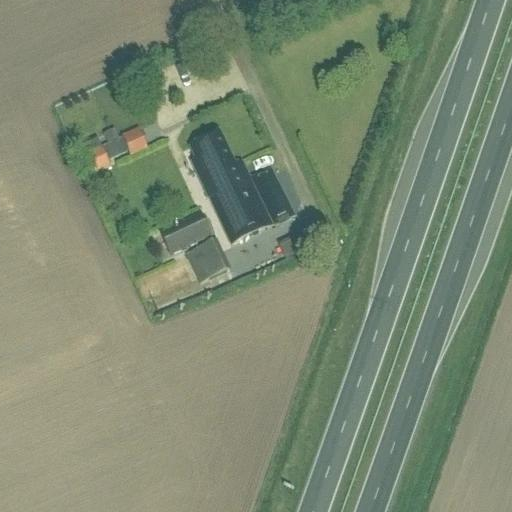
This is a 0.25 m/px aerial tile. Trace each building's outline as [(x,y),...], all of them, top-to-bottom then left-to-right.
[(146,152),(138,132),(113,143),(118,155),(126,151),(130,159),(146,152)] [(234,168),(219,135),(188,150),(194,163),(190,165),(230,249),(272,229),(242,164),(234,168)] [(109,169),(100,149),(81,158),(90,178),(109,169)] [(274,178),(259,182),(263,200),(279,196),(274,178)] [(277,224),(293,217),(285,199),(269,206),(277,224)] [(212,240),(201,216),(159,236),(170,260),(212,240)] [(234,286),(216,245),(185,259),(196,283),(205,279),(212,295),(234,286)] [(169,322),(204,309),(199,296),(164,309),(169,322)]
